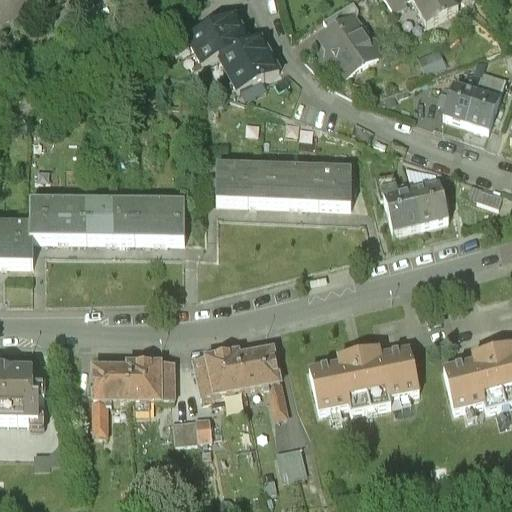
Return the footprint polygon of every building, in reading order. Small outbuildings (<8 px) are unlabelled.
[(0,0),(0,28),(27,14),(19,0),(0,0)] [(99,0),(46,0),(52,11),(72,0),(88,0),(91,5),(99,0)] [(411,6),(407,0),(385,0),(382,2),(383,5),(394,15),(411,6)] [(407,0),(411,6),(427,36),(458,19),(447,9),(451,3),(452,3),(449,0),(435,0),(407,0)] [(468,0),(449,0),(452,3),(451,3),(464,13),(472,3),(468,0)] [(352,29),(353,30),(356,28),(358,20),(353,12),(323,31),(331,43),(352,29)] [(242,39),(234,24),(187,49),(194,64),(242,39)] [(365,48),(353,30),(352,29),(331,43),(321,50),(346,89),(378,68),(376,65),(378,57),(373,49),(365,48)] [(249,52),(242,39),(194,64),(202,79),(219,70),(218,70),(249,53),(249,52)] [(269,65),(260,47),(249,52),(249,53),(218,70),(219,70),(227,87),(269,65)] [(414,77),(417,84),(420,92),(448,81),(439,61),(427,67),(429,70),(414,77)] [(279,84),(269,65),(227,87),(237,105),(261,93),(262,94),(264,93),(263,92),(279,84)] [(481,87),(476,101),(465,135),(488,143),(503,96),(498,94),(500,88),(483,82),(481,87)] [(476,101),(481,87),(473,84),(466,85),(462,97),(476,101)] [(462,97),(454,94),(450,105),(446,117),(443,128),(465,135),(476,101),(462,97)] [(446,117),(450,105),(442,103),(438,114),(446,117)] [(350,182),(217,182),(217,218),(349,219),(350,182)] [(380,210),(382,209),(391,243),(420,236),(411,201),(398,205),(393,186),(375,191),(380,210)] [(411,201),(420,236),(448,228),(439,194),(411,201)] [(501,204),(479,197),(476,208),(497,215),(501,204)] [(184,219),(31,218),(31,240),(31,255),(32,255),(184,256),(184,219)] [(32,255),(31,255),(31,240),(0,239),(0,276),(33,277),(32,255)] [(472,359),(443,367),(454,407),(483,400),(485,406),(511,399),(511,343),(471,355),(472,359)] [(419,388),(409,348),(380,355),(379,351),(337,361),(338,365),(309,372),(319,413),(349,406),(350,412),(366,408),(365,403),(373,401),(374,406),(391,402),(389,396),(419,388)] [(235,357),(243,393),(262,389),(279,385),(272,353),(238,361),(237,357),(235,357)] [(243,393),(235,357),(193,367),(201,402),(243,393)] [(173,369),(128,370),(129,406),(174,405),(173,369)] [(127,373),(93,374),(93,406),(111,406),(129,406),(128,370),(127,370),(127,373)] [(0,422),(38,423),(38,403),(44,403),(44,391),(40,391),(40,386),(37,382),(32,382),(32,377),(30,375),(8,375),(5,377),(5,378),(0,377),(0,422)] [(287,416),(279,385),(262,389),(263,394),(268,392),(274,419),(287,416)] [(111,406),(93,406),(94,439),(106,438),(106,411),(111,411),(111,406)] [(194,423),(197,444),(212,442),(209,421),(194,423)] [(174,448),(197,445),(197,444),(194,423),(171,426),(174,448)] [(57,445),(49,452),(34,453),(35,464),(48,464),(49,458),(63,459),(63,445),(57,445)] [(282,475),(306,469),(300,446),(276,452),(282,475)] [(276,486),(274,477),(263,480),(265,489),(276,486)]
